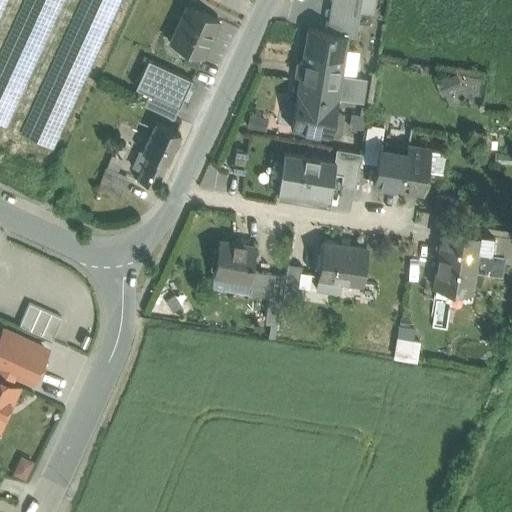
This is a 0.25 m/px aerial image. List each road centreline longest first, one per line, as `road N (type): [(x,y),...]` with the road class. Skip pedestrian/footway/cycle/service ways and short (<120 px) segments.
road 1 (unclassified): [(268,0),(177,196),(143,242),(105,269)]
road 2 (unclassified): [(105,269),(119,323),(114,349),(38,511)]
road 3 (residential): [(105,269),(82,248),(0,210)]
